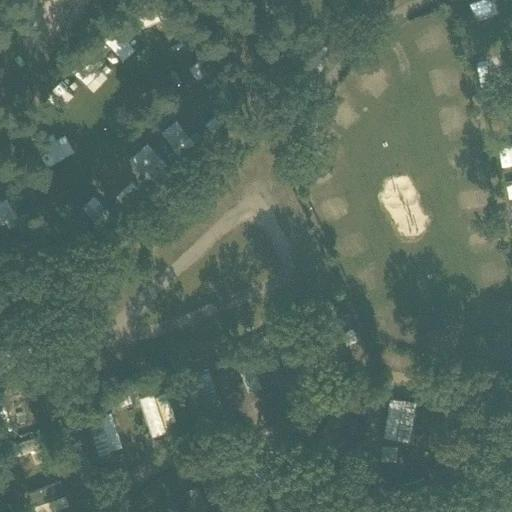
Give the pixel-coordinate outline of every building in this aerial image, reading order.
[(128,10),(136,36),(153,31),(145,5),(128,10)] [(110,27),(98,38),(118,59),(130,48),(110,27)] [(352,74),(367,86),(375,76),(359,64),(352,74)] [(459,86),(458,67),(432,68),(432,87),(459,86)] [(46,88),(67,111),(82,98),(61,75),(46,88)] [(350,109),(365,87),(351,77),(335,98),(350,109)] [(493,128),(511,122),(511,101),(488,108),(493,128)] [(501,168),(511,164),(511,146),(496,151),(501,168)] [(454,171),(473,168),(470,149),(451,152),(454,171)] [(304,317),(318,354),(356,338),(342,302),(304,317)] [(237,400),(265,386),(246,347),(218,361),(237,400)] [(97,452),(122,447),(115,410),(90,415),(97,452)] [(468,446),(466,456),(475,458),(477,448),(468,446)] [(14,463),(4,465),(7,475),(17,472),(14,463)] [(503,464),(491,464),(491,474),(503,474),(503,464)]
